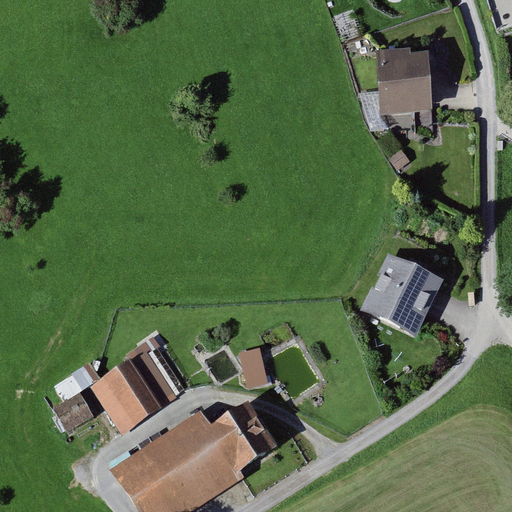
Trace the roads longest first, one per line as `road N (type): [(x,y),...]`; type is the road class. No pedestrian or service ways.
road 1 (track): [(495,322),(449,386),(255,511)]
road 2 (track): [(336,459),(286,415),(244,398),(202,401),(107,463)]
road 3 (track): [(490,124),(490,288),(495,322),(511,338)]
road 4 (residential): [(466,0),(490,124)]
